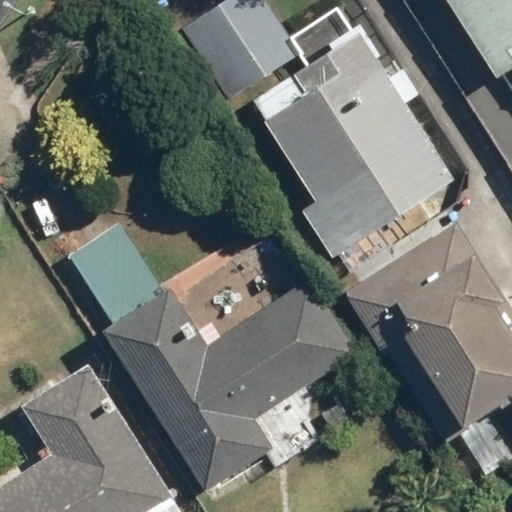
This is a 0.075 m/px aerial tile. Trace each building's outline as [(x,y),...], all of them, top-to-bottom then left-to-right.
[(274,0),(224,0),(188,23),(235,97),(307,51),(274,0)] [(511,0),(448,0),(496,74),(511,64),(511,0)] [(361,25),(252,94),(316,195),(301,205),(332,255),(457,177),(361,25)] [(116,318),(104,326),(205,487),(273,444),(255,415),(362,349),(316,276),(207,344),(129,220),(75,254),(116,318)] [(511,305),(459,220),(344,291),(385,355),(390,352),(443,438),(511,394),(511,331),(510,329),(511,327),(511,305)] [(52,449),(0,480),(0,511),(148,511),(175,496),(92,360),(23,402),(52,449)]
